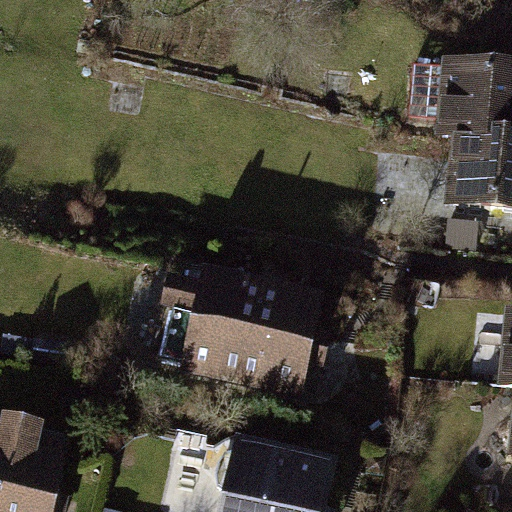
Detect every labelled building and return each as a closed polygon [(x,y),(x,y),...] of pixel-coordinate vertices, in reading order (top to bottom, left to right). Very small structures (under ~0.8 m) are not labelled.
[(511,87),(417,80),(413,134),(435,136),(434,152),(449,153),(511,158),(511,87)] [(511,158),(449,153),(443,224),(511,230),(511,158)] [(322,306),(202,279),(201,286),(171,279),(164,308),(194,314),(180,380),(300,406),(322,306)] [(511,313),(504,313),(498,383),(511,384),(511,313)] [(0,511),(55,511),(66,467),(43,461),(45,453),(0,443),(0,511)] [(329,511),(339,469),(235,444),(219,511),(329,511)]
